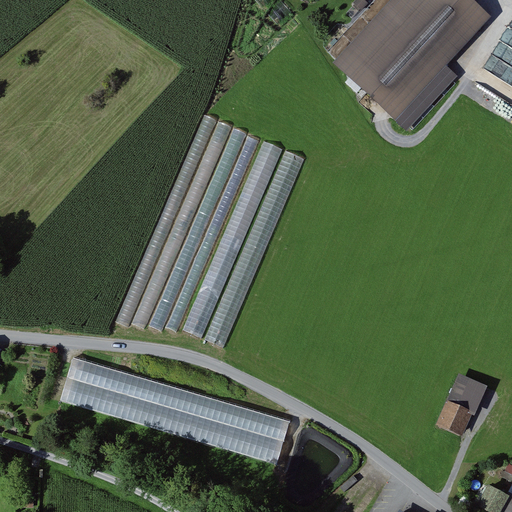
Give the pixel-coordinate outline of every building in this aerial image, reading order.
[(394,0),(336,64),(398,121),(493,18),(473,0),(394,0)] [(511,102),(511,28),(507,26),(476,85),(511,102)] [(304,162),(203,116),(115,323),(183,331),(224,349),(304,162)] [(289,424),(70,361),(59,401),(278,464),(289,424)] [(485,391),(463,380),(439,427),(461,438),(485,391)] [(511,511),(511,497),(493,487),(480,509),(485,511),(511,511)] [(17,509),(36,510),(36,498),(17,498),(17,509)]
